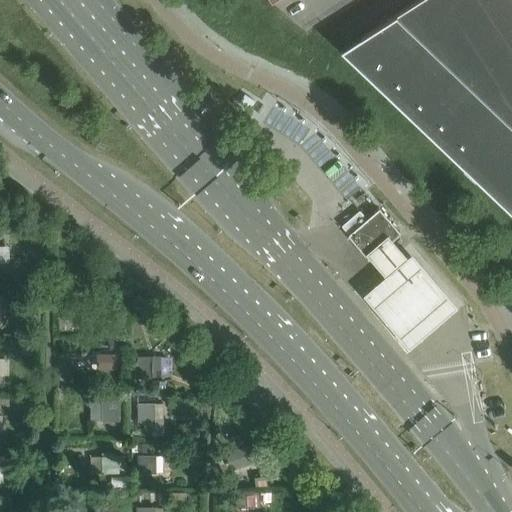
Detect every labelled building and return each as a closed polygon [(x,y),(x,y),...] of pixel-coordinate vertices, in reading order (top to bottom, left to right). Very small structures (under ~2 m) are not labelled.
[(511,0),(420,0),(341,51),(511,212),(511,0)] [(245,95),(239,104),(250,110),(255,101),(245,95)] [(349,235),(348,235),(367,259),(391,239),(399,233),(396,229),(388,220),(379,210),(368,219),(349,235)] [(360,211),(342,226),(349,235),(368,219),(360,211)] [(403,255),(391,239),(367,259),(380,274),(358,292),(404,346),(453,305),(408,251),(403,255)] [(103,295),(103,312),(119,312),(119,295),(103,295)] [(102,355),(102,372),(119,372),(119,355),(102,355)] [(136,379),(151,379),(151,355),(136,355),(136,379)] [(119,421),(119,405),(119,401),(101,401),(100,421),(119,421)] [(163,425),(163,405),(139,405),(139,425),(156,425),(163,425)] [(252,445),(225,454),(231,472),(258,463),(252,445)] [(139,457),(139,474),(155,474),(155,457),(139,457)] [(119,474),(119,458),(100,458),(100,474),(119,474)] [(238,497),(238,510),(254,509),(254,496),(238,497)]
